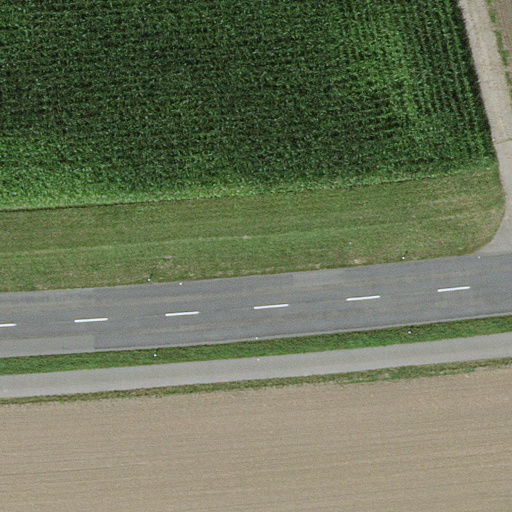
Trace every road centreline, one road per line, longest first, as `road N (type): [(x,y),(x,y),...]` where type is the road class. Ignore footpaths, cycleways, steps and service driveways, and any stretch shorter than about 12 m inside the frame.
road 1 (tertiary): [(511,282),(0,324)]
road 2 (track): [(511,157),(469,0)]
